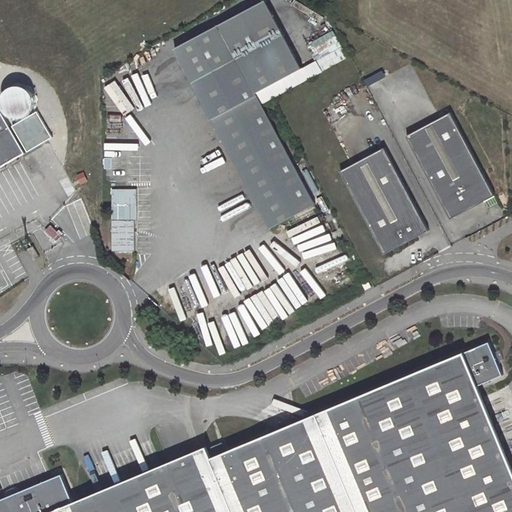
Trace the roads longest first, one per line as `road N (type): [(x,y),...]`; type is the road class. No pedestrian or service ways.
road 1 (unclassified): [(511,278),(444,273),(246,375),(209,380),(145,357),(121,328)]
road 2 (unclassified): [(121,328),(119,296),(88,271),(49,283),(36,307)]
